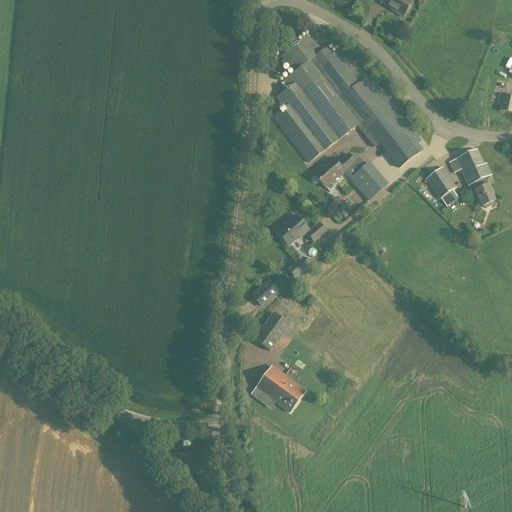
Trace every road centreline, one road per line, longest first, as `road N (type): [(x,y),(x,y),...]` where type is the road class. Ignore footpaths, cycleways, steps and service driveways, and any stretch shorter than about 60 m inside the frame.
road 1 (tertiary): [(223,425),(221,346),(256,0)]
road 2 (unclassified): [(511,137),(458,134),(354,34),(280,0)]
road 3 (unclassified): [(223,425),(121,417),(0,335)]
